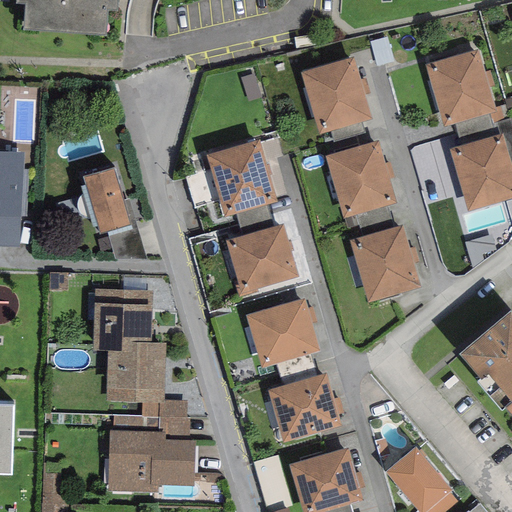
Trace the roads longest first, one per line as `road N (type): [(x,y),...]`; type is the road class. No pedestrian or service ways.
road 1 (unclassified): [(156,93),(152,138),(181,266),(252,511)]
road 2 (residential): [(511,251),(382,354),(346,370)]
road 3 (unclassified): [(302,0),(282,21),(156,50)]
